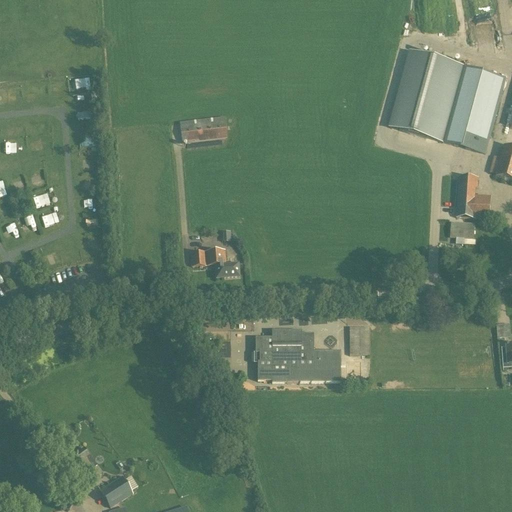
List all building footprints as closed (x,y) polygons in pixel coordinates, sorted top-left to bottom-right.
[(388,129),(436,142),(486,155),(506,78),(457,65),(409,52),(388,129)] [(80,88),(82,98),(93,96),(92,87),(80,88)] [(179,123),(182,144),(227,139),(225,118),(179,123)] [(511,180),(511,148),(504,146),(496,176),(511,180)] [(456,218),(491,221),(491,197),(475,196),(476,189),(478,189),(479,178),(458,177),(456,218)] [(454,239),(453,255),(475,256),(476,240),(454,239)] [(192,268),(215,267),(216,280),(239,278),(238,265),(226,266),(225,252),(191,254),(192,268)] [(23,274),(32,293),(44,287),(34,268),(23,274)] [(349,328),(349,357),(369,357),(369,328),(349,328)] [(253,354),(253,366),(257,366),(257,382),(272,382),(272,384),(287,384),(340,384),(340,357),(340,353),(313,353),(313,335),(301,335),(301,331),(271,332),(272,338),(255,338),(255,354),(253,354)] [(84,448),(67,461),(85,486),(102,474),(84,448)] [(99,492),(110,510),(133,495),(122,478),(99,492)]
